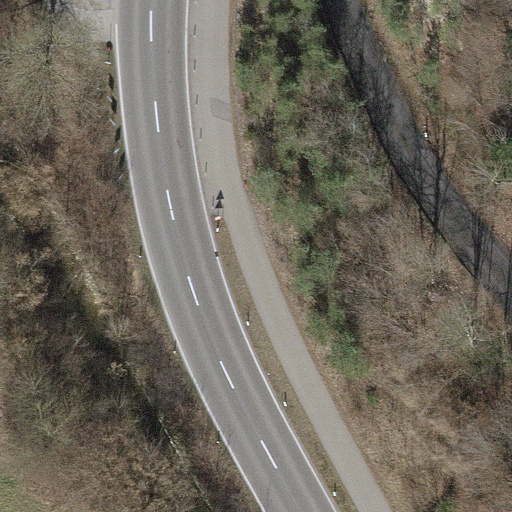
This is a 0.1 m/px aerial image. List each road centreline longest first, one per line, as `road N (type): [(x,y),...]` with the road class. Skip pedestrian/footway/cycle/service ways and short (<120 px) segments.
road 1 (tertiary): [(302,511),(221,353),(191,268),(160,123),(154,0)]
road 2 (unclassified): [(347,0),(404,139),(440,196),(511,274)]
